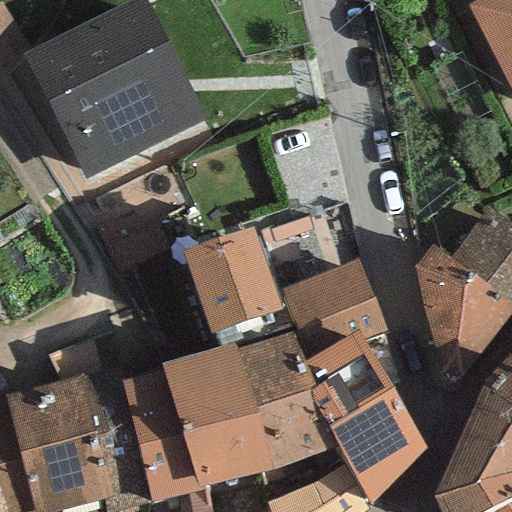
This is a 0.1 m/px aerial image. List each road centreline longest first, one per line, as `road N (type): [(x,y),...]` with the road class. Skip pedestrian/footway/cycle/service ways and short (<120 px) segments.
road 1 (residential): [(443,445),(385,264),(326,0)]
road 2 (unknown): [(0,217),(82,357)]
